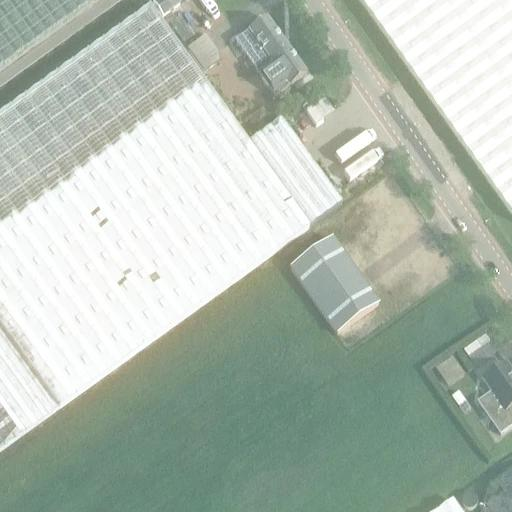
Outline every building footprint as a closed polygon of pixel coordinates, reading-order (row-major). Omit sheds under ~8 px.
[(0,0),(0,68),(95,0),(0,0)] [(160,0),(152,6),(162,20),(188,0),(160,0)] [(511,0),(358,0),(511,216),(511,0)] [(0,452),(120,366),(308,231),(248,148),(144,7),(0,110),(0,452)] [(180,19),(169,26),(183,45),(193,38),(180,19)] [(243,72),(250,68),(272,100),(304,78),(264,21),(233,43),(241,54),(234,59),(243,72)] [(207,36),(189,48),(205,72),(223,59),(207,36)] [(281,125),(248,148),(308,231),(341,208),(281,125)] [(336,338),(377,309),(330,243),(289,272),(336,338)] [(486,337),(464,353),(476,370),(498,354),(486,337)] [(453,360),(437,371),(449,389),(465,378),(453,360)] [(499,439),(511,429),(511,412),(511,411),(511,410),(511,375),(507,368),(483,384),(491,396),(477,406),(499,439)] [(452,399),(464,416),(471,411),(459,395),(452,399)] [(511,511),(511,473),(508,475),(501,479),(495,483),(488,491),(484,498),(480,507),(479,511),(511,511)]
